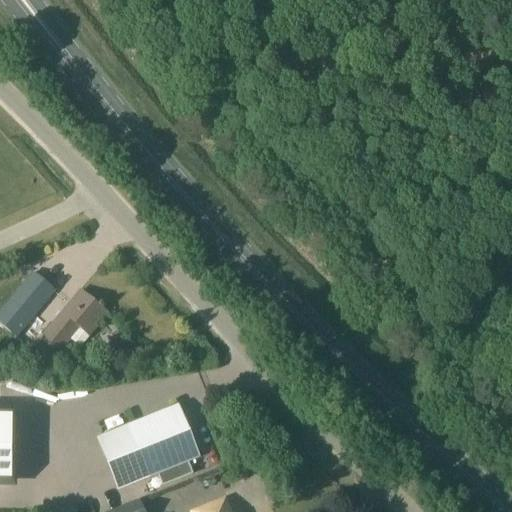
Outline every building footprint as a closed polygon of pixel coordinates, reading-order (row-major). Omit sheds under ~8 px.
[(23,359),(30,351),(16,340),(55,292),(32,272),(0,310),(0,327),(13,338),(8,345),(23,359)] [(88,337),(106,314),(79,292),(39,341),(41,342),(32,354),(48,367),(79,329),(88,337)] [(177,406),(95,440),(116,493),(157,476),(162,487),(191,475),(187,464),(198,459),(177,406)] [(0,482),(9,482),(10,417),(0,417),(0,482)] [(43,424),(46,432),(36,437),(43,454),(62,446),(51,420),(43,424)]
